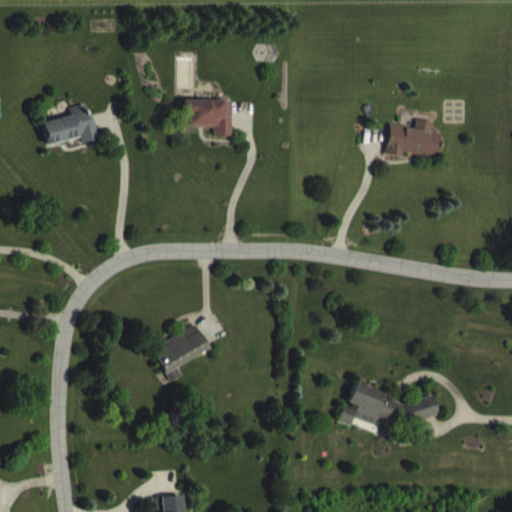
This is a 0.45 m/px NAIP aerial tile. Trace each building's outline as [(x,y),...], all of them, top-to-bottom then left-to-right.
[(218,151),(236,150),(235,115),(187,116),(187,142),(217,141),(218,151)] [(47,137),(52,160),(85,153),(86,157),(103,153),(97,130),(92,131),(90,119),(73,123),(75,131),(47,137)] [(394,140),(389,169),(406,172),(407,167),(441,172),(445,148),(435,146),(437,137),(419,134),(418,144),(394,140)] [(212,363),(199,340),(155,365),(174,398),(186,391),(180,382),(212,363)] [(443,430),(437,410),(409,419),(390,413),(389,408),(358,398),(352,416),(354,420),(347,418),(342,437),(354,441),(357,433),(375,439),(380,437),(382,438),(397,433),(402,434),(403,439),(409,441),(443,430)]
